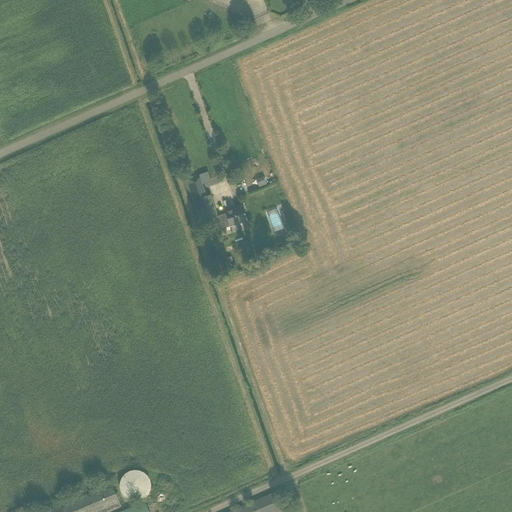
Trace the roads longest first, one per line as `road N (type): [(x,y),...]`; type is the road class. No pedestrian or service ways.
road 1 (unclassified): [(0,153),(345,0)]
road 2 (track): [(212,511),(511,378)]
